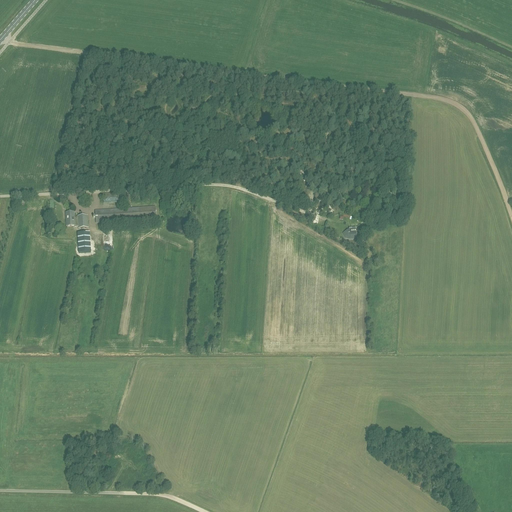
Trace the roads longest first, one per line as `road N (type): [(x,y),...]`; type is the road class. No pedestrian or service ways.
road 1 (track): [(404,94),(16,44)]
road 2 (track): [(511,208),(460,105),(404,94)]
road 3 (track): [(404,94),(385,123),(354,223)]
